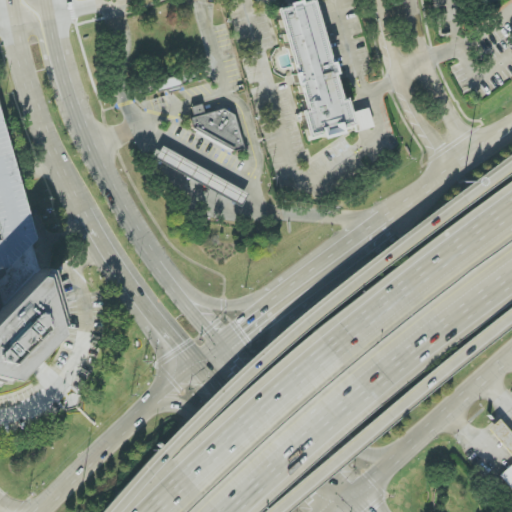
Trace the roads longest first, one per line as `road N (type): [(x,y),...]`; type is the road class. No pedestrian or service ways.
road 1 (motorway): [(272,511),(511,311)]
road 2 (secondary): [(178,291),(105,174),(54,16)]
road 3 (motorway): [(346,284),(266,351),(143,484)]
road 4 (motorway): [(367,312),(152,498)]
road 5 (primary): [(321,270),(282,330),(280,362),(359,453),(398,457)]
road 6 (motorway): [(225,511),(415,347)]
road 7 (primary): [(201,366),(41,511)]
road 8 (secondary): [(12,24),(40,126),(92,217)]
road 9 (primary): [(352,497),(511,359)]
road 10 (motorway): [(511,158),(346,284)]
road 11 (secondary): [(352,497),(224,345)]
road 12 (secondary): [(201,366),(328,511)]
road 13 (residential): [(381,0),(408,97),(435,142),(465,164)]
road 14 (secondary): [(92,217),(143,299),(201,366)]
road 15 (motorway): [(511,197),(367,312)]
road 16 (residential): [(465,164),(425,60),(413,0)]
road 17 (primary): [(275,511),(211,427),(193,413),(151,409)]
road 18 (primary): [(511,131),(388,223)]
road 19 (secondary): [(84,125),(59,106),(34,17),(10,1)]
road 20 (motorway): [(415,347),(511,272)]
